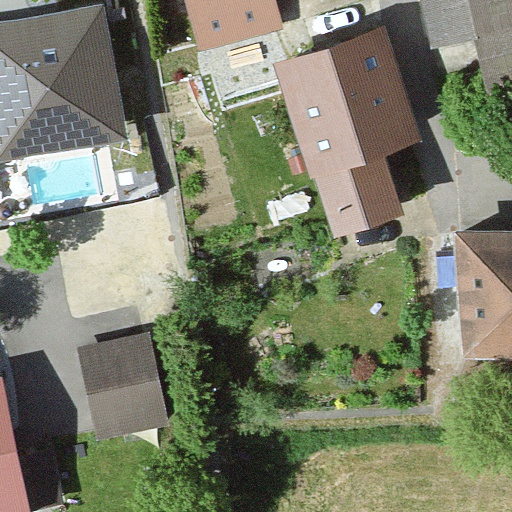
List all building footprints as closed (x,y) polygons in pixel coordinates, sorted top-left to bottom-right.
[(70,0),(0,13),(0,146),(125,122),(101,0),(70,0)] [(266,0),(181,0),(185,16),(267,1),(266,0)] [(511,0),(423,0),(431,31),(474,23),(493,101),(511,96),(511,0)] [(356,19),(236,55),(289,231),(376,204),(355,137),(389,126),(356,19)] [(511,221),(422,220),(420,344),(511,346),(511,221)] [(85,342),(106,437),(178,421),(156,326),(85,342)] [(0,511),(12,511),(52,503),(19,367),(0,371),(0,511)]
